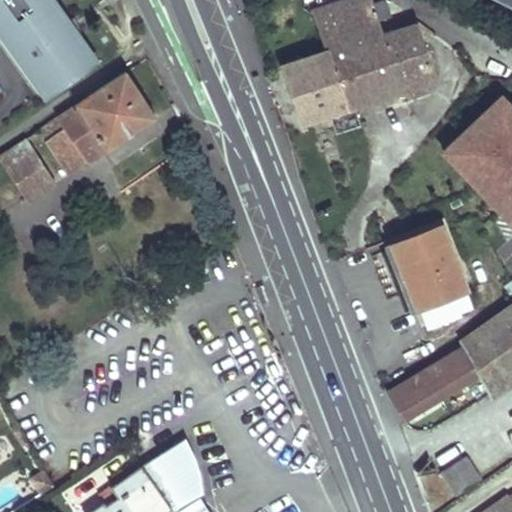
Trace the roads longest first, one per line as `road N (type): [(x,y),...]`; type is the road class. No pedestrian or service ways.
road 1 (secondary): [(176,0),(276,240),(301,270)]
road 2 (secondary): [(301,270),(295,230),(201,0)]
road 3 (secondary): [(307,285),(390,511)]
road 4 (unknown): [(511,421),(370,457)]
